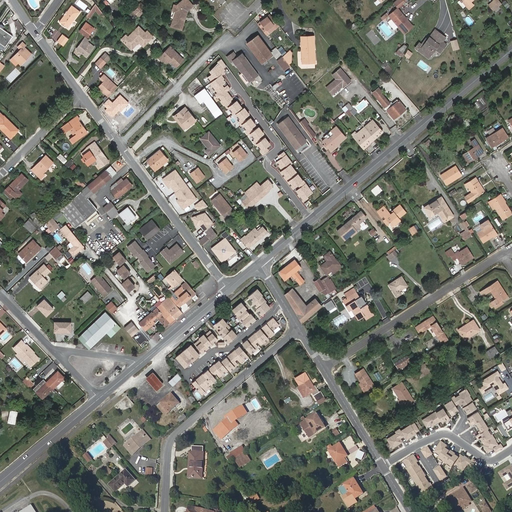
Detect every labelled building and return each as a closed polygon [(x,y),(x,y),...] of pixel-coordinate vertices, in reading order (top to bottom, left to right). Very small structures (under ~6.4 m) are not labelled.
[(171,27),(182,30),(188,11),(194,6),(188,0),(184,0),(177,6),(174,5),(172,11),(176,12),(171,27)] [(395,0),(392,3),(397,8),(404,3),(401,0),(395,0)] [(493,10),(498,7),(493,1),(489,5),(493,10)] [(141,3),(138,8),(139,9),(142,12),(146,8),(141,3)] [(87,16),(89,18),(98,7),(96,4),(87,16)] [(65,27),(68,29),(80,12),(71,6),(66,12),(66,11),(63,15),(64,16),(59,22),(61,24),(64,27),(65,27)] [(407,20),(405,18),(397,8),(388,15),(404,34),(412,27),(407,20)] [(272,30),(279,25),(270,14),(260,22),(264,27),(266,30),(270,27),(272,30)] [(80,31),(88,37),(94,29),(86,23),(80,31)] [(10,41),(8,39),(11,35),(0,26),(0,46),(4,50),(10,41)] [(138,42),(143,45),(151,35),(144,29),(141,32),(135,27),(126,38),(122,43),(131,50),(138,42)] [(261,29),(266,35),(272,30),(270,27),(266,30),(264,27),(261,29)] [(429,39),(428,38),(423,44),(424,46),(430,40),(431,41),(438,31),(437,30),(429,39)] [(436,48),(441,52),(447,44),(444,42),(447,37),(438,31),(431,41),(430,40),(424,46),(423,44),(421,43),(418,46),(429,54),(435,47),(436,48)] [(58,41),(64,46),(69,39),(63,34),(58,41)] [(262,64),(273,55),(258,36),(247,44),(262,64)] [(302,37),(302,40),(303,63),(315,63),(314,37),(305,37),(302,37)] [(77,49),(86,57),(94,47),(87,42),(89,40),(85,38),(77,49)] [(454,50),(461,48),(458,38),(451,40),(454,50)] [(24,47),(26,45),(23,42),(18,47),(21,50),(10,61),(14,65),(18,61),(20,64),(29,56),(26,53),(28,51),(24,47)] [(403,43),(398,53),(404,56),(409,46),(403,43)] [(170,46),(159,58),(162,61),(164,59),(166,62),(169,60),(176,67),(183,60),(170,46)] [(435,47),(429,54),(418,46),(417,47),(430,57),(436,48),(435,47)] [(405,55),(410,58),(413,52),(409,49),(405,55)] [(250,81),(258,75),(242,53),(237,57),(233,51),(227,56),(230,62),(233,60),(237,66),(242,73),(245,77),(247,76),(250,81)] [(106,62),(108,59),(103,54),(95,62),(96,63),(101,57),(106,62)] [(101,67),(106,62),(101,57),(96,63),(101,67)] [(289,64),(283,57),(278,61),(284,69),(289,64)] [(227,108),(232,114),(240,108),(236,101),(232,104),(229,101),(231,99),(225,92),(230,89),(227,85),(223,88),(221,85),(225,82),(222,79),(224,78),(221,75),(224,72),(223,71),(224,70),(223,68),(226,65),(221,59),(218,61),(218,62),(210,71),(212,74),(207,77),(211,82),(210,83),(212,86),(211,86),(214,90),(215,89),(217,92),(214,95),(222,105),(223,105),(226,109),(227,108)] [(344,86),(345,87),(353,81),(342,68),(334,75),(338,79),(328,87),(334,95),(344,86)] [(245,77),(242,73),(241,75),(247,83),(249,82),(245,77)] [(104,82),(98,87),(108,96),(117,87),(105,75),(101,79),(104,82)] [(213,113),(219,108),(204,88),(195,95),(201,103),(204,101),(213,113)] [(392,101),(390,103),(381,93),(382,92),(378,88),(372,93),(394,119),(406,109),(399,101),(395,105),(392,101)] [(113,118),(128,103),(120,94),(112,102),(109,99),(103,104),(107,108),(105,111),(113,118)] [(239,121),(242,125),(243,124),(246,121),(244,118),(249,114),(244,107),(236,113),(241,119),(239,121)] [(186,128),(196,121),(185,108),(174,116),(177,121),(179,119),(186,128)] [(15,126),(4,115),(0,119),(0,127),(10,138),(17,131),(14,128),(15,126)] [(73,144),(88,132),(83,126),(81,123),(79,120),(76,117),(61,127),(65,133),(71,129),(73,132),(68,136),(73,144)] [(303,143),(306,141),(288,117),(278,125),(296,149),(299,146),(303,143)] [(246,130),(249,134),(251,133),(254,131),(251,127),(255,124),(250,118),(246,121),(243,124),(247,130),(246,130)] [(184,130),(186,128),(179,119),(177,121),(184,130)] [(309,127),(310,126),(306,120),(300,124),(308,135),(312,131),(309,127)] [(363,149),(374,139),(383,132),(373,120),(364,127),(359,131),(356,134),(354,132),(351,135),(363,149)] [(338,142),(338,143),(345,137),(336,126),(331,130),(334,133),(327,140),(326,138),(322,141),(325,144),(323,145),(327,149),(328,148),(331,151),(337,146),(336,144),(338,142)] [(254,140),(256,144),(257,143),(261,140),(258,137),(263,133),(259,127),(254,131),(251,133),(256,139),(254,140)] [(486,138),(491,147),(507,137),(502,128),(486,138)] [(209,155),(220,146),(209,132),(201,139),(208,148),(206,150),(209,155)] [(260,151),(262,154),(268,150),(266,147),(270,144),(265,137),(261,140),(257,143),(262,149),(260,151)] [(87,147),(89,151),(84,155),(85,157),(87,159),(86,160),(86,161),(89,165),(96,160),(101,167),(108,161),(95,142),(87,147)] [(461,155),(466,163),(483,152),(478,145),(474,147),(461,155)] [(234,153),(240,162),(248,156),(241,147),(234,153)] [(161,166),(159,164),(166,159),(159,150),(146,161),(155,171),(161,166)] [(298,195),(303,201),(308,198),(307,196),(312,192),(303,180),(303,181),(290,164),(292,163),(283,152),(278,156),(280,159),(276,162),(282,170),(280,172),(293,188),(298,185),(300,188),(296,191),(299,194),(298,195)] [(67,160),(61,154),(57,157),(64,163),(67,160)] [(53,162),(46,155),(32,169),(41,178),(45,174),(43,173),(53,162)] [(68,167),(74,162),(70,159),(65,164),(68,167)] [(226,174),(233,167),(226,159),(219,165),(226,174)] [(111,166),(87,186),(85,188),(91,194),(116,173),(111,166)] [(446,185),(462,175),(456,166),(441,176),(446,185)] [(197,182),(204,176),(197,167),(190,173),(197,182)] [(197,199),(175,170),(161,180),(168,189),(170,188),(178,199),(176,200),(183,209),(197,199)] [(28,180),(22,173),(3,192),(10,198),(14,194),(19,189),(28,180)] [(124,181),(122,178),(111,186),(111,189),(117,198),(133,186),(128,180),(126,183),(124,181)] [(475,197),(484,191),(475,178),(465,184),(467,188),(468,187),(472,192),(475,197)] [(262,185),(258,181),(249,190),(253,194),(254,194),(258,200),(272,187),(266,180),(262,185)] [(97,209),(98,208),(88,197),(91,194),(85,188),(75,197),(90,215),(91,214),(95,219),(101,214),(97,209)] [(14,194),(17,197),(22,192),(19,189),(14,194)] [(245,205),(248,209),(258,200),(254,194),(253,194),(249,190),(246,192),(249,196),(242,202),(245,205)] [(468,201),(475,197),(472,192),(465,196),(468,201)] [(225,214),(233,208),(221,194),(214,200),(225,214)] [(491,201),(493,204),(502,199),(500,195),(491,201)] [(76,227),(90,215),(75,197),(63,206),(61,208),(76,227)] [(445,221),(453,216),(441,197),(424,208),(430,216),(438,211),(445,221)] [(202,199),(194,205),(198,211),(208,206),(202,199)] [(503,220),(511,214),(502,199),(493,204),(503,220)] [(111,202),(103,208),(106,210),(107,212),(114,206),(111,202)] [(114,206),(107,212),(110,216),(117,212),(118,210),(114,206)] [(135,217),(127,207),(119,214),(128,224),(135,217)] [(233,208),(225,214),(227,217),(235,211),(233,208)] [(382,220),(385,218),(389,224),(404,212),(401,208),(393,213),(394,215),(391,217),(385,209),(378,214),(382,220)] [(337,231),(345,239),(360,226),(363,230),(366,227),(366,226),(362,221),(366,218),(360,211),(337,231)] [(110,216),(113,220),(119,215),(117,212),(110,216)] [(393,229),(401,223),(399,221),(407,215),(404,212),(389,224),(393,229)] [(212,240),(212,241),(219,235),(210,224),(214,222),(207,213),(192,218),(195,226),(200,225),(202,228),(207,235),(212,240)] [(83,246),(65,224),(62,227),(57,222),(56,223),(51,217),(44,222),(51,230),(57,225),(60,228),(74,245),(69,249),(73,254),(83,246)] [(32,233),(39,226),(31,218),(24,225),(32,233)] [(140,229),(142,231),(154,222),(152,219),(140,229)] [(492,236),(493,237),(497,235),(487,221),(479,225),(482,230),(477,233),(483,242),(492,236)] [(147,238),(159,229),(154,222),(142,231),(147,238)] [(409,228),(413,235),(419,231),(415,225),(409,228)] [(252,245),(252,246),(267,233),(262,227),(258,231),(255,228),(245,237),(244,236),(241,239),(248,248),(252,245)] [(226,230),(221,234),(224,239),(229,235),(226,230)] [(200,243),(203,246),(212,240),(207,235),(200,240),(201,242),(200,243)] [(234,252),(224,239),(211,249),(221,262),(234,252)] [(243,252),(248,248),(241,239),(236,243),(243,252)] [(23,252),(22,250),(19,253),(27,261),(30,257),(29,256),(37,249),(38,250),(41,248),(33,240),(28,245),(29,246),(23,252)] [(136,241),(127,247),(149,274),(157,267),(136,241)] [(169,251),(166,247),(160,252),(167,261),(169,260),(174,260),(184,252),(177,244),(169,251)] [(50,252),(56,258),(61,254),(55,246),(50,252)] [(389,251),(390,253),(387,256),(391,260),(400,252),(395,246),(389,251)] [(461,265),(473,257),(467,247),(455,255),(452,251),(449,253),(454,260),(457,258),(460,263),(461,265)] [(30,257),(38,250),(37,249),(29,256),(30,257)] [(119,263),(126,258),(119,250),(113,256),(119,263)] [(327,274),(340,265),(330,252),(325,255),(329,260),(321,267),(327,274)] [(299,285),(304,281),(296,271),(301,268),(294,259),(279,271),(279,274),(284,281),(291,276),(293,279),(294,279),(299,285)] [(34,274),(35,275),(32,278),(40,288),(47,281),(45,278),(46,277),(44,276),(53,268),(49,264),(46,267),(44,264),(34,274)] [(130,271),(124,264),(117,269),(124,277),(130,271)] [(182,279),(183,278),(175,269),(165,278),(168,282),(170,280),(172,283),(175,286),(182,279)] [(103,278),(99,273),(91,279),(104,295),(112,288),(106,281),(105,281),(103,280),(103,278)] [(135,285),(128,277),(122,283),(128,291),(135,285)] [(399,291),(407,286),(401,277),(388,285),(396,297),(400,294),(399,291)] [(319,291),(324,289),(319,279),(314,282),(319,291)] [(330,280),(323,284),(325,288),(328,292),(332,298),(337,293),(334,289),(336,288),(331,279),(330,280)] [(491,307),(508,297),(500,283),(499,284),(497,281),(487,287),(490,291),(495,299),(489,303),(491,307)] [(168,291),(171,295),(169,297),(170,297),(178,307),(191,297),(194,301),(198,298),(192,290),(186,283),(174,293),(171,289),(170,289),(168,291)] [(479,292),(482,296),(490,291),(487,287),(479,292)] [(257,288),(248,296),(253,301),(252,302),(256,307),(256,308),(261,314),(269,306),(265,301),(265,300),(261,295),(261,294),(257,288)] [(360,318),(364,316),(365,318),(372,314),(361,297),(359,298),(353,289),(344,295),(346,299),(342,301),(349,311),(353,309),(355,312),(360,318)] [(314,299),(305,307),(291,290),(285,295),(302,323),(321,307),(314,299)] [(91,296),(87,291),(80,298),(84,302),(91,296)] [(182,312),(178,307),(170,297),(162,303),(175,318),(182,312)] [(54,309),(44,299),(37,306),(46,315),(54,309)] [(175,318),(162,303),(160,300),(155,304),(158,307),(170,322),(175,318)] [(117,308),(112,301),(106,306),(112,312),(117,308)] [(331,301),(325,305),(329,310),(335,306),(331,301)] [(241,302),(232,309),(237,315),(236,316),(241,321),(242,320),(246,326),(255,319),(250,313),(249,314),(245,308),(246,308),(241,302)] [(159,318),(165,326),(170,322),(158,307),(140,322),(146,329),(159,318)] [(121,328),(106,312),(79,337),(81,340),(83,338),(89,344),(110,325),(112,327),(111,327),(111,330),(114,330),(116,332),(121,328)] [(418,334),(427,328),(426,327),(430,324),(431,326),(440,341),(443,339),(446,337),(440,328),(439,329),(438,327),(439,326),(433,316),(415,328),(418,334)] [(222,318),(213,325),(227,342),(236,335),(222,318)] [(273,318),(262,328),(270,337),(275,334),(272,331),(279,325),(273,318)] [(479,330),(473,320),(459,329),(466,339),(479,330)] [(70,332),(70,322),(55,321),(55,332),(70,332)] [(132,321),(125,327),(130,333),(137,327),(132,321)] [(84,342),(89,348),(96,342),(111,327),(112,327),(110,325),(89,344),(83,338),(81,340),(84,342)] [(268,339),(260,329),(251,337),(256,342),(257,341),(261,345),(268,339)] [(200,339),(194,344),(202,353),(217,339),(210,331),(204,335),(203,334),(199,338),(200,339)] [(256,342),(251,337),(242,344),(251,354),(258,347),(255,343),(256,342)] [(33,352),(26,346),(21,340),(13,348),(19,353),(23,357),(21,359),(24,363),(26,361),(31,366),(39,358),(33,352)] [(190,345),(176,357),(185,367),(199,355),(190,345)] [(248,356),(239,347),(231,354),(235,360),(237,359),(240,363),(248,356)] [(496,347),(487,352),(492,359),(500,354),(496,347)] [(405,352),(392,360),(396,366),(409,357),(405,352)] [(235,360),(231,354),(222,361),(230,371),(238,365),(234,361),(235,360)] [(396,366),(398,370),(411,361),(409,357),(396,366)] [(219,361),(210,368),(215,374),(217,372),(220,376),(227,370),(219,361)] [(423,365),(416,370),(418,373),(425,369),(423,365)] [(365,391),(375,385),(364,368),(356,373),(362,382),(360,383),(362,387),(365,391)] [(56,373),(53,369),(43,379),(46,382),(56,373)] [(418,373),(420,377),(427,373),(425,369),(418,373)] [(44,384),(42,381),(33,388),(43,398),(53,389),(51,387),(57,382),(58,383),(64,377),(58,371),(56,373),(46,382),(44,384)] [(216,380),(207,371),(203,374),(208,380),(211,384),(216,380)] [(503,384),(498,376),(500,375),(497,371),(481,381),(484,385),(480,388),(482,393),(489,389),(487,385),(491,382),(499,394),(508,388),(505,383),(503,384)] [(156,390),(163,384),(159,379),(153,372),(146,378),(152,385),(156,390)] [(178,373),(168,382),(172,387),(181,379),(178,373)] [(315,386),(313,387),(305,373),(296,378),(306,395),(311,392),(317,401),(324,397),(320,391),(319,392),(315,386)] [(203,374),(192,383),(202,394),(210,388),(205,382),(208,380),(203,374)] [(403,408),(414,401),(401,382),(392,388),(399,399),(398,400),(403,408)] [(470,395),(466,388),(459,393),(460,394),(455,397),(454,396),(450,399),(451,399),(455,405),(459,403),(460,404),(461,404),(463,407),(472,402),(473,401),(469,395),(470,395)] [(159,406),(166,415),(180,403),(172,394),(162,403),(159,406)] [(324,397),(317,401),(320,406),(327,402),(324,397)] [(447,403),(445,404),(452,415),(455,413),(454,412),(456,411),(458,410),(455,405),(451,399),(447,402),(447,403)] [(463,407),(467,413),(476,408),(472,402),(463,407)] [(450,419),(443,408),(440,410),(440,409),(436,412),(441,420),(442,422),(445,421),(446,420),(447,421),(450,419)] [(17,419),(18,412),(11,410),(9,417),(17,419)] [(511,410),(511,411),(511,416),(510,418),(503,422),(508,429),(511,426),(511,410)] [(481,414),(479,411),(467,418),(469,420),(470,422),(469,422),(471,425),(475,423),(482,418),(480,415),(481,414)] [(432,426),(441,420),(436,412),(423,420),(427,427),(430,424),(432,426)] [(178,419),(181,423),(187,417),(184,414),(178,419)] [(316,434),(325,427),(317,414),(307,420),(307,421),(302,424),(309,437),(315,433),(316,434)] [(214,431),(221,439),(238,425),(231,416),(214,431)] [(478,432),(479,433),(485,429),(485,430),(488,428),(482,418),(475,423),(476,425),(479,429),(480,430),(478,432)] [(415,432),(418,430),(414,423),(411,425),(410,424),(401,430),(400,431),(404,435),(406,440),(416,433),(415,432)] [(335,437),(341,433),(338,427),(331,431),(335,437)] [(396,433),(387,439),(393,448),(402,441),(400,438),(404,435),(400,431),(401,430),(399,428),(395,431),(396,433)] [(478,439),(479,438),(481,442),(482,441),(492,435),(490,431),(487,433),(485,430),(485,429),(479,433),(476,436),(478,439)] [(151,439),(143,430),(140,433),(146,439),(140,444),(142,447),(151,439)] [(142,447),(140,444),(146,439),(140,433),(125,446),(133,454),(142,447)] [(483,445),(488,452),(492,449),(492,448),(497,444),(495,440),(492,435),(482,441),(484,445),(483,445)] [(110,437),(104,442),(109,448),(116,443),(110,437)] [(441,442),(434,452),(441,456),(446,449),(448,446),(441,442)] [(345,458),(348,456),(340,443),(328,450),(339,467),(348,462),(345,458)] [(243,446),(231,453),(232,454),(235,459),(246,452),(246,451),(243,446)] [(422,451),(426,458),(432,454),(428,447),(422,451)] [(438,460),(442,462),(445,464),(453,452),(450,450),(449,451),(448,450),(446,449),(441,456),(438,460)] [(189,477),(202,478),(204,453),(203,453),(194,452),(193,469),(189,469),(189,477)] [(240,467),(251,461),(246,452),(235,459),(240,467)] [(454,465),(457,467),(464,457),(461,455),(459,458),(457,457),(455,456),(456,454),(453,452),(445,464),(448,466),(451,469),(454,465)] [(416,463),(418,462),(414,455),(403,462),(407,468),(408,469),(416,463)] [(459,468),(463,471),(467,465),(472,468),(476,461),(473,459),(472,461),(465,456),(464,457),(457,467),(459,469),(459,468)] [(407,468),(406,469),(412,477),(422,471),(420,466),(419,467),(416,463),(408,469),(407,468)] [(511,485),(511,465),(499,473),(502,477),(508,474),(511,479),(504,484),(507,489),(511,485)] [(442,469),(436,473),(440,480),(447,476),(442,469)] [(128,486),(135,480),(126,470),(109,484),(116,491),(125,483),(128,486)] [(414,481),(417,487),(427,480),(425,477),(426,476),(422,471),(412,477),(414,481)] [(355,499),(364,494),(355,479),(345,485),(350,493),(354,500),(355,499)] [(421,492),(424,496),(434,489),(431,483),(430,484),(427,480),(417,487),(421,492)] [(472,493),(478,490),(474,483),(468,487),(472,493)] [(469,503),(472,501),(464,488),(450,497),(458,510),(462,507),(463,507),(463,505),(465,505),(469,503)] [(355,499),(354,500),(350,493),(343,497),(350,507),(357,503),(355,499)] [(84,511),(86,511),(91,507),(86,501),(80,507),(84,511)] [(484,511),(490,508),(486,502),(480,505),(484,511)]
